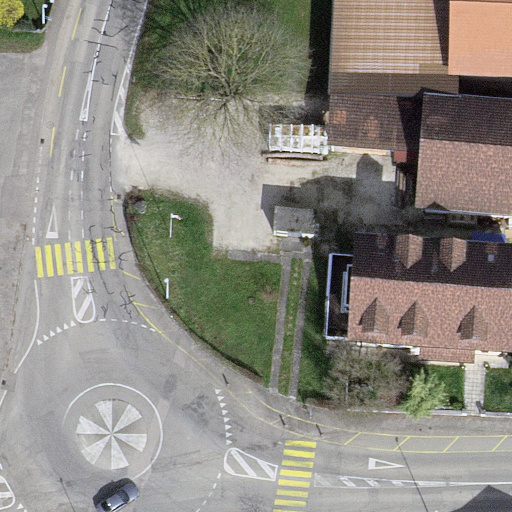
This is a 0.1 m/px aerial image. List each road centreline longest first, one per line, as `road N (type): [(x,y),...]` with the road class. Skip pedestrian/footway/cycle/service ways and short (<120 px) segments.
road 1 (tertiary): [(94,366),(67,190),(103,0)]
road 2 (tertiary): [(511,480),(294,481),(187,472)]
road 3 (tertiary): [(187,472),(189,424),(163,383),(119,365),(94,366)]
road 4 (tertiary): [(94,366),(57,385),(34,420),(39,481)]
